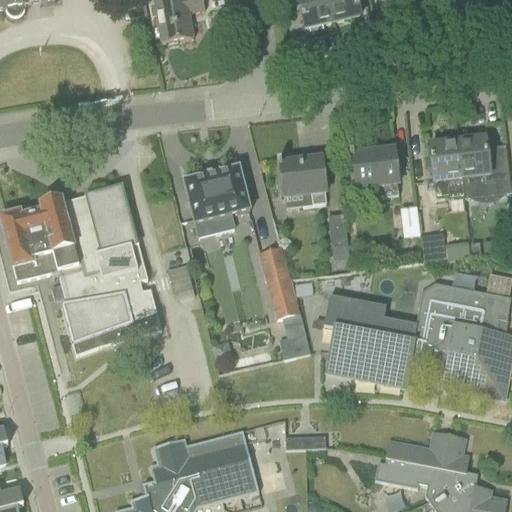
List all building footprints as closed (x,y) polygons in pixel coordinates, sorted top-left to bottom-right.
[(0,0),(0,15),(6,14),(6,16),(6,17),(7,18),(8,19),(9,21),(10,21),(11,22),(13,22),(14,22),(16,22),(17,22),(18,21),(19,21),(20,19),(21,18),(22,17),(22,16),(22,14),(22,12),(25,12),(25,8),(55,4),(55,0),(0,0)] [(188,17),(204,15),(201,0),(169,0),(153,3),(161,48),(192,43),(188,17)] [(296,0),(304,33),(333,26),(326,0),(296,0)] [(359,20),(354,1),(354,0),(326,0),(333,26),(359,20)] [(382,0),(386,14),(414,7),(412,0),(382,0)] [(484,143),(455,147),(462,201),(463,201),(463,204),(469,203),(505,199),(511,198),(507,170),(505,150),(485,152),(484,143)] [(435,204),(462,201),(455,147),(428,150),(435,204)] [(393,154),(371,157),(370,154),(348,156),(353,197),(383,193),(384,202),(397,201),(395,191),(397,191),(393,154)] [(298,162),(276,165),(278,185),(280,204),(283,204),(300,202),(302,212),(326,209),(323,183),(320,163),(298,166),(298,162)] [(233,233),(230,219),(247,215),(249,215),(249,213),(248,213),(238,174),(239,174),(238,172),(236,172),(217,177),(217,176),(214,177),(214,178),(206,180),(206,179),(203,180),(203,181),(184,185),(182,186),(183,188),(193,226),(193,228),(195,228),(195,227),(211,224),(215,237),(233,233)] [(39,212),(0,221),(0,225),(15,281),(16,287),(47,279),(56,277),(60,290),(50,293),(51,295),(53,305),(63,303),(64,305),(65,310),(62,310),(75,360),(100,351),(160,336),(150,295),(147,296),(142,296),(139,286),(147,284),(122,190),(84,200),(84,202),(74,204),(61,208),(60,206),(56,207),(52,204),(46,206),(43,210),(39,211),(39,212)] [(403,243),(419,241),(415,211),(399,213),(403,243)] [(332,273),(348,271),(342,220),(326,222),(332,273)] [(445,264),(441,238),(419,242),(422,267),(445,264)] [(476,248),(468,249),(469,261),(478,260),(476,248)] [(296,319),(280,254),(259,259),(266,289),(268,288),(277,323),(275,324),(275,325),(296,319)] [(172,298),(192,292),(186,270),(166,276),(172,298)] [(511,282),(491,276),(485,293),(507,300),(511,283),(511,282)] [(328,301),(322,331),(334,334),(326,374),(404,389),(407,374),(429,378),(429,380),(441,382),(439,393),(483,401),(484,399),(485,399),(485,400),(486,400),(487,401),(488,401),(488,402),(489,402),(490,402),(490,403),(491,403),(492,403),(493,403),(494,403),(495,403),(496,403),(497,403),(498,402),(499,402),(500,402),(500,401),(501,401),(501,400),(502,400),(503,399),(503,398),(504,398),(504,397),(505,396),(505,395),(505,394),(505,393),(506,393),(506,392),(506,391),(506,390),(505,389),(505,388),(505,387),(505,386),(505,385),(507,385),(507,384),(505,383),(507,371),(510,371),(510,370),(508,369),(510,356),(511,356),(511,355),(511,347),(511,340),(505,339),(507,327),(505,327),(510,303),(434,289),(420,298),(414,329),(383,323),(385,312),(328,301)] [(129,511),(201,511),(250,500),(258,498),(242,438),(242,436),(238,437),(186,451),(184,444),(152,452),(156,469),(149,471),(153,487),(142,490),(144,501),(133,504),(129,505),(130,511),(131,511),(129,511)] [(461,460),(464,443),(447,440),(446,447),(431,444),(429,454),(388,446),(384,469),(377,468),(374,486),(417,494),(418,489),(426,491),(424,501),(431,511),(504,511),(506,505),(489,501),(490,494),(474,491),(477,480),(465,477),(468,462),(461,460)] [(284,454),(325,453),(324,441),(284,442),(284,454)] [(18,494),(0,499),(0,497),(0,511),(16,511),(22,510),(18,494)]
